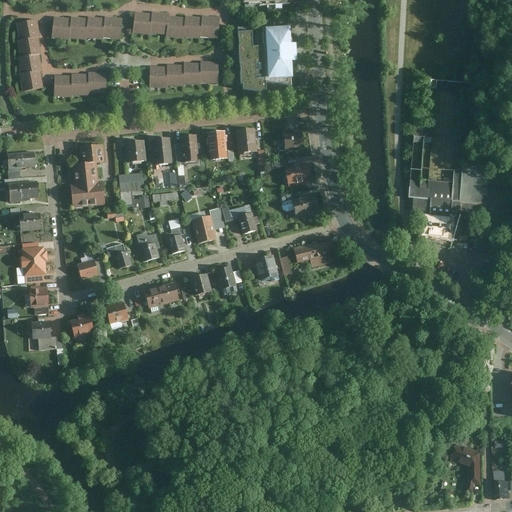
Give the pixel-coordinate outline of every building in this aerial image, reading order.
[(151,16),(135,14),(133,35),(149,37),(149,35),(151,16)] [(151,16),(149,35),(166,36),(168,18),(168,16),(151,14),(151,16)] [(168,18),(166,36),(166,39),(183,41),(184,38),(186,20),(168,18)] [(186,18),(186,20),(184,38),(201,40),(201,39),(203,19),(186,18)] [(203,18),(203,19),(201,39),(218,41),(220,20),(203,18)] [(70,41),(70,39),(72,21),(55,19),(53,39),(70,41)] [(87,41),(87,39),(89,20),(72,19),(72,21),(70,39),(87,41)] [(104,40),(106,20),(89,19),(89,20),(87,39),(104,41),(104,40)] [(104,40),(121,42),(123,20),(106,19),(106,20),(104,40)] [(20,42),(39,39),(40,38),(37,22),(17,25),(20,42)] [(251,32),(238,33),(239,90),(266,95),(265,82),(291,88),(290,62),(296,62),(295,44),(290,45),(289,27),(261,28),(262,47),(251,47),(251,32)] [(21,58),(40,55),(41,54),(39,39),(20,42),(18,42),(21,58)] [(23,75),(40,72),(43,72),(40,55),(21,58),(20,58),(23,75)] [(201,84),(218,85),(218,64),(201,64),(201,66),(201,84)] [(201,86),(201,84),(201,66),(185,65),(185,68),(184,86),(201,86)] [(184,88),(184,86),(185,68),(168,67),(168,69),(167,87),(184,88)] [(167,90),(167,87),(168,69),(151,68),(150,89),(167,90)] [(23,92),(43,89),(40,72),(23,75),(20,76),(23,92)] [(106,95),(106,75),(90,74),(90,76),(89,94),(106,95)] [(89,96),(89,94),(90,76),(72,76),(72,77),(72,96),(89,96)] [(72,77),(55,77),(55,98),(72,98),(72,96),(72,77)] [(438,81),(438,90),(469,90),(470,81),(438,81)] [(256,153),(254,130),(235,132),(238,155),(256,153)] [(227,159),(224,132),(206,134),(210,162),(227,159)] [(304,149),(301,132),(282,134),(285,152),(304,149)] [(198,162),(195,136),(180,137),(182,164),(198,162)] [(172,165),(169,139),(151,141),(154,167),(172,165)] [(145,162),(143,141),(124,143),(126,164),(145,162)] [(104,163),(102,146),(78,149),(79,166),(72,166),(73,185),(69,186),(71,209),(104,205),(102,182),(98,183),(96,163),(104,163)] [(36,167),(35,153),(7,155),(8,169),(36,167)] [(311,182),(306,165),(284,170),(288,188),(311,182)] [(487,206),(488,169),(463,167),(446,167),(444,185),(411,183),(409,201),(424,202),(422,218),(417,217),(415,240),(427,241),(437,241),(445,242),(446,221),(475,223),(476,205),(487,206)] [(143,191),(142,174),(118,176),(119,193),(143,191)] [(39,201),(38,183),(9,185),(11,203),(39,201)] [(318,213),(314,196),(291,202),(283,204),(281,207),(282,211),(286,213),(293,211),(295,219),(318,213)] [(139,197),(139,207),(150,207),(150,197),(139,197)] [(243,236),(256,231),(255,226),(259,225),(258,218),(253,220),(249,207),(228,212),(227,208),(221,210),(225,223),(238,220),(243,236)] [(42,231),(40,214),(20,216),(21,233),(42,231)] [(216,240),(210,217),(192,221),(197,244),(216,240)] [(136,237),(143,263),(158,259),(156,251),(160,249),(156,235),(147,237),(146,234),(136,237)] [(185,252),(180,236),(166,240),(170,256),(185,252)] [(325,242),(293,249),(297,265),(310,261),(311,268),(330,263),(328,255),(336,253),(333,242),(325,245),(325,242)] [(118,270),(131,266),(126,248),(124,249),(123,245),(105,250),(108,258),(114,257),(118,270)] [(46,276),(45,248),(21,250),(22,261),(23,278),(25,278),(43,276),(46,276)] [(282,258),(286,275),(295,273),(291,256),(282,258)] [(278,278),(272,257),(254,262),(259,283),(278,278)] [(97,276),(93,261),(76,266),(80,280),(97,276)] [(230,269),(215,273),(221,292),(236,287),(230,269)] [(43,276),(25,278),(25,285),(44,284),(43,276)] [(207,276),(189,280),(193,298),(211,293),(207,276)] [(179,302),(174,285),(160,289),(164,306),(179,302)] [(50,308),(48,288),(29,290),(31,310),(34,310),(48,308),(50,308)] [(164,306),(160,289),(145,292),(150,309),(164,306)] [(105,310),(109,327),(127,322),(122,305),(105,310)] [(49,315),(48,308),(34,310),(34,316),(49,315)] [(68,324),(73,340),(92,334),(87,318),(68,324)] [(51,323),(32,325),(33,341),(39,341),(40,353),(57,350),(57,339),(53,340),(51,323)] [(480,451),(455,442),(449,461),(467,466),(466,482),(480,482),(480,451)] [(508,480),(494,480),(496,500),(509,499),(508,480)]
